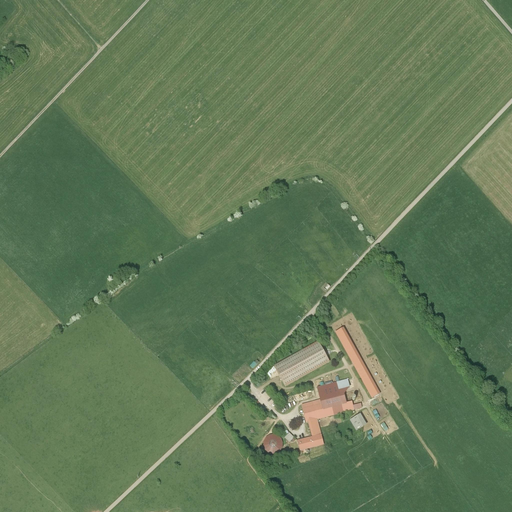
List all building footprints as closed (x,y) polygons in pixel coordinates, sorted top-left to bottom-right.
[(371,398),(379,393),(343,328),(336,333),(371,398)] [(274,366),(285,386),(329,362),(318,342),(274,366)] [(317,420),(354,410),(352,403),(342,406),(338,391),(348,388),(347,380),(317,388),(320,401),(301,406),(306,422),(308,421),(311,432),(319,430),(317,420)] [(368,425),(362,428),(364,432),(369,429),(376,425),(367,409),(361,412),(368,425)] [(366,425),(360,415),(351,421),(357,430),(366,425)] [(313,437),(297,441),(300,451),(324,444),(319,430),(311,432),(313,437)] [(262,440),(269,455),(285,448),(278,433),(262,440)] [(294,438),(289,434),(284,438),(289,443),(294,438)]
